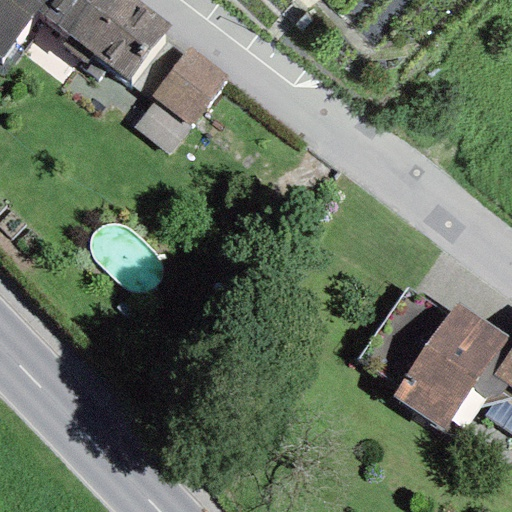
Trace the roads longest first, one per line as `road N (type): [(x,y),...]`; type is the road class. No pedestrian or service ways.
road 1 (residential): [(511,260),(156,0)]
road 2 (secondary): [(150,511),(0,353)]
